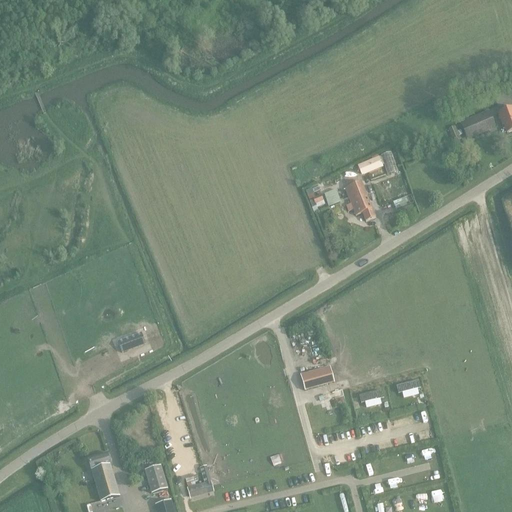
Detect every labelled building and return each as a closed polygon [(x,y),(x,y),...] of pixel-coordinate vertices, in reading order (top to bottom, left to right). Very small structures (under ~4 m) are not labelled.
[(497,113),(502,126),(503,125),(507,134),(511,131),(511,109),(511,108),(497,113)] [(496,127),(489,111),(483,114),(468,120),(460,124),(466,136),(467,139),(496,127)] [(455,126),(448,128),(452,139),(459,137),(455,126)] [(382,166),(383,165),(380,156),(365,163),(357,166),(361,174),(364,175),(383,167),(382,166)] [(355,217),(362,214),(366,222),(375,219),(361,183),(345,190),(351,205),(346,206),(348,212),(353,210),(355,217)] [(328,207),(340,203),(336,190),(324,194),(328,207)] [(321,195),(313,198),(317,207),(325,204),(321,195)] [(396,210),(407,206),(404,198),(393,202),(396,210)] [(123,340),(118,341),(122,353),(127,351),(123,340)] [(329,368),(300,376),(305,391),(334,383),(329,368)] [(146,446),(155,444),(150,423),(129,428),(131,437),(143,433),(146,446)] [(271,456),(273,465),(284,462),(282,454),(271,456)] [(119,497),(107,455),(88,460),(101,503),(119,497)] [(152,494),(167,490),(160,466),(145,471),(152,494)] [(205,484),(187,489),(189,497),(205,493),(203,487),(211,485),(211,483),(206,467),(200,469),(205,484)] [(433,504),(445,502),(441,487),(430,489),(433,504)] [(173,511),(170,501),(155,505),(156,511),(173,511)]
